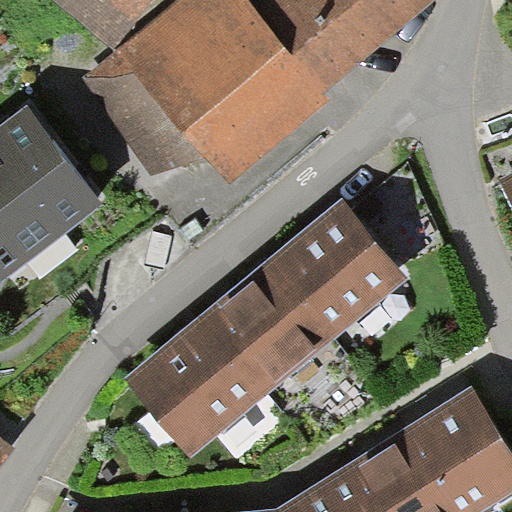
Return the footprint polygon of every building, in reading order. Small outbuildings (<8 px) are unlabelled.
[(63,0),(116,42),(150,0),(63,0)] [(390,38),(434,0),(261,0),(256,5),(252,0),(187,0),(84,78),(156,170),(206,160),(230,187),(329,101),(324,95),(390,38)] [(0,268),(96,199),(23,98),(0,114),(0,268)] [(195,449),(404,274),(345,204),(136,379),(195,449)] [(293,510),(294,511),(477,511),(511,490),(511,451),(475,394),(293,510)] [(266,511),(266,503),(164,511),(266,511)]
